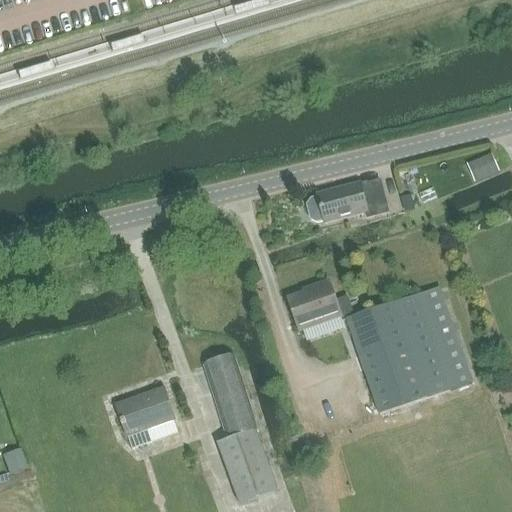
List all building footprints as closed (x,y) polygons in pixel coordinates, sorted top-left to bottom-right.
[(311,200),(307,206),(310,221),(317,225),(324,223),(325,226),(366,214),(368,220),(389,214),(380,182),(361,187),(360,185),(318,196),(318,198),(311,200)] [(289,302),(300,331),(341,317),(343,323),(355,319),(348,299),(336,303),(330,284),(313,290),(314,293),(289,302)] [(347,322),(380,417),(451,392),(418,298),(347,322)] [(204,364),(206,369),(226,441),(219,444),(241,506),(278,493),(255,433),(258,432),(235,355),(204,364)] [(164,390),(117,407),(128,438),(132,450),(151,443),(147,432),(175,422),(164,390)] [(8,472),(24,466),(18,449),(2,454),(8,472)]
